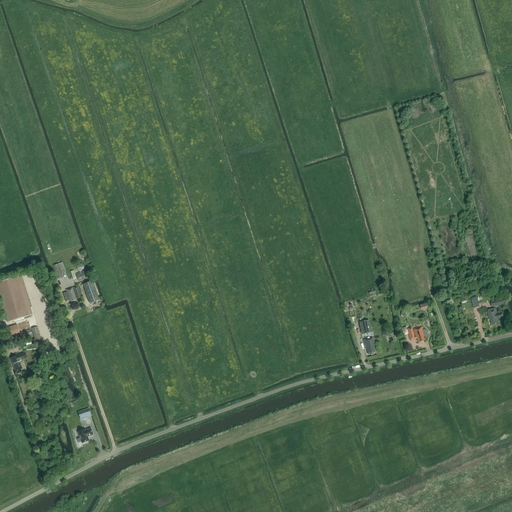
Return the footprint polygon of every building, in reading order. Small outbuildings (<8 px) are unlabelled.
[(63,277),(58,264),(54,266),(59,278),(63,277)] [(85,270),(76,274),(79,281),(88,278),(85,270)] [(20,276),(0,282),(0,299),(7,323),(33,315),(20,276)] [(83,284),(90,303),(99,300),(92,281),(83,284)] [(75,299),(82,296),(78,286),(66,290),(67,292),(63,293),(66,301),(71,300),(71,301),(75,300),(75,299)] [(370,296),(376,295),(375,288),(368,289),(370,296)] [(473,308),(479,307),(477,297),(471,298),(473,308)] [(487,310),(489,321),(490,320),(491,325),(498,323),(497,319),(504,318),(503,312),(496,314),(495,309),(487,310)] [(370,332),(367,321),(359,323),(362,334),(370,332)] [(8,327),(11,336),(20,333),(22,339),(33,335),(31,328),(20,332),(17,324),(8,327)] [(32,329),(37,345),(43,344),(38,327),(32,329)] [(407,329),(410,339),(410,340),(417,338),(418,342),(425,340),(424,337),(426,337),(427,335),(427,333),(427,332),(425,331),(424,330),(423,330),(422,327),(413,330),(416,337),(414,337),(411,328),(407,329)] [(363,340),(365,349),(366,348),(368,354),(375,352),(375,349),(376,349),(374,338),(363,340)] [(21,370),(22,369),(19,360),(27,357),(25,353),(11,358),(16,372),(17,371),(18,373),(22,371),(21,370)] [(89,409),(80,412),(81,417),(91,414),(89,409)] [(85,430),(78,432),(80,438),(77,439),(79,443),(81,442),(82,443),(89,441),(87,436),(89,435),(89,436),(93,435),(91,429),(85,431),(85,430)]
